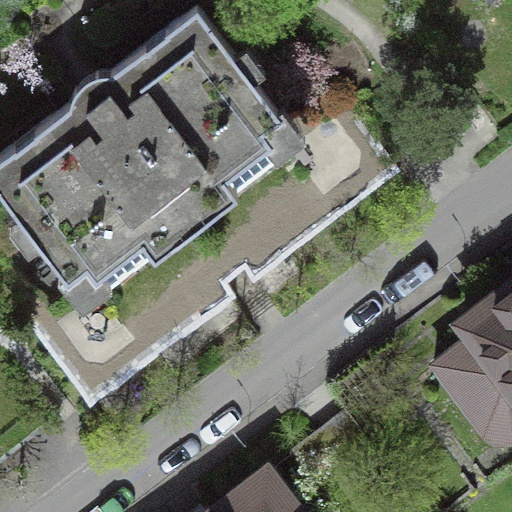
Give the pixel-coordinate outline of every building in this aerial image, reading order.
[(70,100),(0,152),(0,187),(68,276),(69,275),(76,285),(27,321),(90,404),(235,293),(209,259),(218,252),(227,245),(253,280),(400,169),(379,141),(365,122),(362,124),(347,104),(301,139),(197,2),(111,69),(108,85),(87,101),(70,100)] [(511,283),(465,320),(474,333),(436,362),(443,371),(487,429),(490,431),(493,433),(496,434),(500,435),(503,435),(509,434),(511,432),(511,283)] [(0,381),(0,444),(8,455),(33,435),(59,415),(21,365),(0,381)] [(363,432),(346,410),(332,421),(317,432),(354,480),(384,458),(363,432)] [(298,511),(266,470),(211,511),(298,511)]
